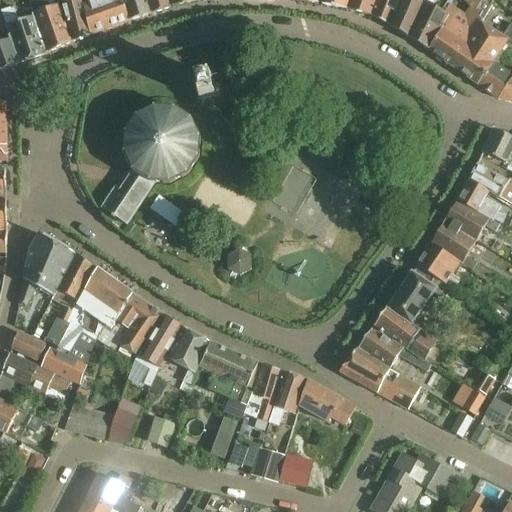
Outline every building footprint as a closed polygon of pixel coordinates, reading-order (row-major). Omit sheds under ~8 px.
[(28,0),(47,54),(74,42),(68,23),(63,25),(54,0),(28,0)] [(60,0),(68,23),(74,42),(74,43),(89,36),(86,23),(81,0),(60,0)] [(86,0),(84,1),(87,19),(91,36),(130,23),(129,21),(122,0),(86,0)] [(147,0),(122,0),(129,21),(151,15),(147,0)] [(147,0),(151,15),(170,9),(168,0),(147,0)] [(171,0),(173,8),(198,3),(197,0),(171,0)] [(322,0),(322,5),(346,10),(348,0),(322,0)] [(351,0),(349,11),(370,17),(375,0),(351,0)] [(389,27),(399,0),(376,0),(371,18),(389,27)] [(425,2),(426,0),(399,0),(389,27),(410,38),(425,2)] [(448,15),(441,11),(441,12),(431,6),(435,0),(426,0),(425,2),(410,38),(428,50),(447,18),(446,18),(448,15)] [(493,4),(487,0),(462,0),(462,1),(471,6),(462,20),(466,22),(463,28),(452,21),(457,12),(449,8),(453,2),(449,0),(447,0),(441,11),(448,15),(446,18),(447,18),(428,50),(428,51),(451,68),(481,24),(482,21),(493,4)] [(11,40),(20,64),(45,54),(33,17),(18,22),(13,8),(2,12),(11,40)] [(491,63),(493,65),(507,43),(511,46),(511,45),(511,25),(502,38),(481,24),(451,68),(476,86),(491,63)] [(0,71),(6,69),(20,64),(11,40),(0,43),(0,71)] [(491,63),(476,86),(496,100),(511,104),(511,78),(493,65),(491,63)] [(194,79),(198,100),(215,96),(211,76),(194,79)] [(154,183),(169,184),(187,175),(198,158),(199,138),(190,120),(173,108),(153,107),(135,116),(124,133),(123,154),(132,171),(125,182),(120,190),(115,187),(100,209),(112,216),(111,218),(114,220),(115,218),(126,226),(154,183)] [(482,154),(506,165),(511,151),(511,139),(493,131),(482,154)] [(467,182),(488,193),(511,206),(511,204),(511,182),(509,181),(508,183),(476,165),(467,182)] [(484,200),(488,193),(467,182),(456,201),(492,221),(504,226),(511,229),(511,220),(496,214),(499,208),(484,200)] [(491,223),(492,221),(456,201),(443,223),(475,243),(484,228),(495,234),(499,228),(491,223)] [(443,223),(430,245),(472,273),(477,264),(467,257),(475,243),(443,223)] [(30,253),(19,305),(26,308),(36,289),(53,298),(56,292),(75,256),(39,236),(30,253)] [(430,245),(415,266),(445,286),(459,265),(472,273),(430,245)] [(227,274),(238,279),(250,271),(248,259),(238,253),(225,259),(227,274)] [(58,320),(56,325),(67,330),(69,326),(77,308),(76,307),(96,269),(75,256),(56,292),(73,301),(70,306),(66,304),(58,320)] [(415,266),(386,309),(412,326),(433,293),(443,300),(450,289),(445,286),(415,266)] [(50,350),(41,369),(71,383),(80,387),(86,367),(95,342),(97,336),(101,325),(111,331),(132,296),(98,271),(77,308),(69,326),(67,330),(58,349),(56,353),(50,350)] [(101,325),(97,336),(105,340),(108,337),(117,342),(119,338),(125,329),(129,332),(139,317),(144,319),(151,309),(132,296),(111,331),(101,325)] [(129,332),(120,345),(137,356),(163,317),(151,309),(144,319),(139,317),(129,332)] [(386,309),(373,328),(407,350),(424,362),(437,344),(430,338),(412,326),(386,309)] [(138,357),(135,362),(150,371),(144,385),(150,388),(160,364),(182,330),(163,317),(137,356),(138,357)] [(50,332),(45,342),(47,343),(58,349),(67,330),(56,325),(58,320),(56,319),(50,332)] [(180,390),(189,394),(209,344),(184,330),(169,361),(188,372),(180,390)] [(425,374),(431,367),(403,351),(372,330),(359,348),(390,369),(397,357),(425,374)] [(17,334),(11,350),(37,362),(44,347),(17,334)] [(247,407),(257,381),(251,378),(257,365),(210,344),(200,368),(215,375),(208,391),(239,405),(247,407)] [(340,373),(408,411),(420,389),(357,350),(340,373)] [(1,376),(14,382),(44,396),(61,405),(65,398),(64,397),(71,383),(9,356),(1,376)] [(274,410),(286,374),(262,366),(257,381),(247,407),(246,412),(257,416),(256,421),(269,425),(274,410)] [(486,398),(495,382),(481,373),(471,389),(486,398)] [(274,410),(269,425),(278,428),(283,413),(295,417),(306,382),(286,374),(274,410)] [(0,401),(3,403),(14,382),(1,376),(0,380),(0,401)] [(331,419),(346,427),(356,410),(325,393),(307,382),(299,408),(328,424),(331,419)] [(89,394),(78,390),(74,401),(85,405),(89,394)] [(473,394),(463,410),(474,417),(484,401),(473,394)] [(483,417),(501,427),(511,410),(493,400),(483,417)] [(0,401),(0,433),(5,436),(13,420),(27,427),(31,418),(18,411),(0,401)] [(64,432),(108,443),(114,419),(72,409),(64,432)] [(130,433),(136,418),(118,410),(114,419),(108,443),(124,447),(130,433)] [(49,412),(44,423),(56,428),(61,417),(49,412)] [(472,421),(460,414),(449,434),(461,441),(472,421)] [(27,428),(38,433),(42,424),(31,418),(27,427),(27,428)] [(148,443),(167,450),(175,426),(156,419),(148,443)] [(355,422),(350,433),(361,438),(366,427),(355,422)] [(167,450),(179,454),(185,435),(174,431),(167,450)] [(306,441),(300,448),(315,460),(321,452),(306,441)] [(249,447),(243,467),(253,470),(260,450),(249,447)] [(20,448),(12,463),(23,469),(31,454),(20,448)] [(253,470),(251,477),(256,478),(263,481),(277,485),(278,481),(284,461),(285,458),(260,450),(253,470)] [(422,459),(418,465),(404,457),(372,511),(406,511),(420,488),(445,501),(457,479),(422,459)] [(284,461),(278,481),(306,488),(312,465),(285,458),(284,461)] [(100,476),(88,498),(112,511),(113,510),(115,511),(139,511),(141,509),(119,498),(124,488),(128,490),(132,483),(120,477),(116,484),(100,476)] [(180,488),(173,503),(184,510),(194,492),(180,488)] [(463,511),(482,511),(489,500),(474,491),(463,511)] [(88,498),(81,511),(111,511),(112,511),(88,498)] [(172,503),(166,511),(182,511),(184,510),(173,503),(172,503)]
